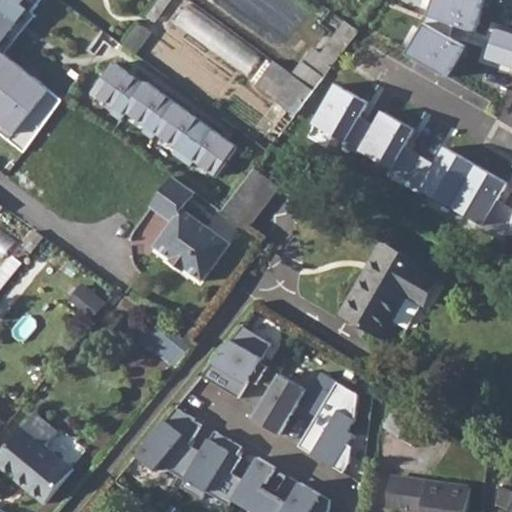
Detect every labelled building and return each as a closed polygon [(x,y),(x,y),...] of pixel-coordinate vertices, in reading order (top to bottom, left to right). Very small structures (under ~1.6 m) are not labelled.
[(0,0),(0,48),(5,53),(38,13),(34,10),(42,0),(0,0)] [(482,0),(438,0),(433,16),(473,30),(482,0)] [(304,63),(295,75),(315,90),(359,30),(332,10),(317,30),(332,42),(312,69),(304,63)] [(140,22),(124,44),(136,54),(153,31),(140,22)] [(447,78),(467,47),(429,23),(409,55),(447,78)] [(511,33),(497,28),(486,59),(511,67),(511,33)] [(5,53),(0,48),(0,131),(25,150),(63,98),(5,53)] [(295,75),(276,61),(266,73),(257,85),(296,115),(315,90),(295,75)] [(146,84),(116,64),(95,92),(117,107),(112,114),(121,120),(126,114),(156,135),(158,133),(218,176),(238,147),(148,82),(146,84)] [(315,122),(349,143),(373,104),(339,83),(315,122)] [(363,152),(394,171),(418,130),(387,111),(363,152)] [(257,141),(216,196),(228,205),(255,168),(269,150),(257,141)] [(421,190),(485,228),(511,184),(447,146),(421,190)] [(197,192),(175,176),(153,205),(175,222),(157,246),(176,260),(177,258),(187,265),(186,267),(204,281),(232,243),(185,209),(197,192)] [(387,243),(344,314),(384,338),(409,296),(426,306),(441,280),(425,271),(427,267),(387,243)] [(156,317),(139,339),(176,368),(195,345),(186,339),(156,317)] [(203,375),(239,398),(251,380),(254,376),(260,380),(268,367),(262,363),(273,344),(244,326),(203,375)] [(287,434),(313,386),(283,370),(257,418),(287,434)] [(254,376),(251,380),(258,384),(260,380),(254,376)] [(301,446),(345,472),(353,459),(355,444),(350,442),(356,432),(351,429),(358,417),(360,394),(339,382),(304,440),(301,446)] [(435,417),(404,399),(387,427),(418,444),(426,431),(435,417)] [(186,483),(204,452),(191,445),(204,424),(196,420),(197,418),(177,407),(138,454),(154,471),(160,467),(186,483)] [(36,413),(0,457),(0,463),(47,502),(74,468),(46,445),(58,431),(36,413)] [(435,417),(426,431),(432,435),(441,421),(435,417)] [(232,503),(245,480),(233,472),(242,456),(238,454),(243,446),(217,431),(204,452),(186,483),(182,490),(201,502),(206,495),(229,508),(232,503)] [(248,511),(285,511),(290,504),(265,489),(278,467),(260,457),(255,464),(245,480),(232,503),(248,511)] [(394,507),(414,510),(415,499),(426,501),(424,511),(423,511),(467,511),(471,486),(392,476),(388,506),(394,507)] [(290,504),(285,511),(330,511),(332,500),(303,483),(290,504)] [(511,508),(509,511),(511,511),(511,487),(501,483),(498,502),(511,508)] [(415,499),(414,510),(424,511),(426,501),(415,499)] [(158,506),(166,511),(170,505),(162,500),(158,506)]
